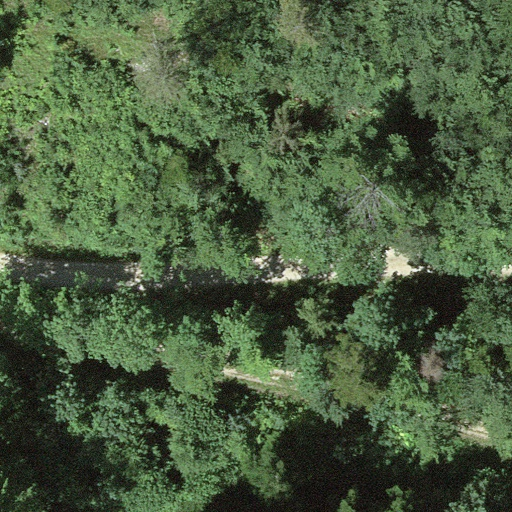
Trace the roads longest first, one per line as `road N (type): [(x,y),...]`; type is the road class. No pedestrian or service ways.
road 1 (track): [(0,331),(368,397),(511,439)]
road 2 (track): [(511,262),(0,266)]
